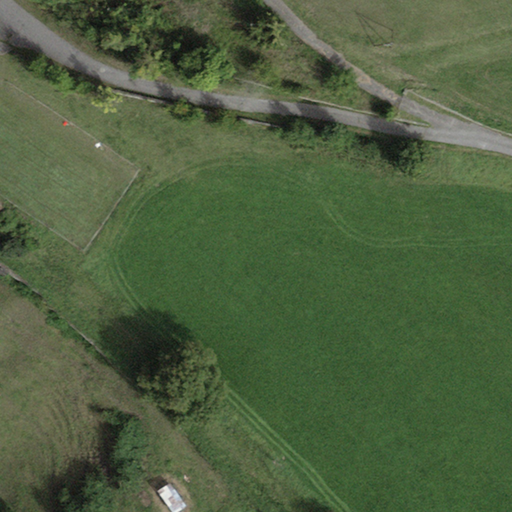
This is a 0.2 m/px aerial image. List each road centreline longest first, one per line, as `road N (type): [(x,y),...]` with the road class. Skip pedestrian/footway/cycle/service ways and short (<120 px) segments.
road 1 (unclassified): [(511,150),(175,93),(99,72),(0,11)]
road 2 (track): [(270,0),(357,79),(472,141)]
